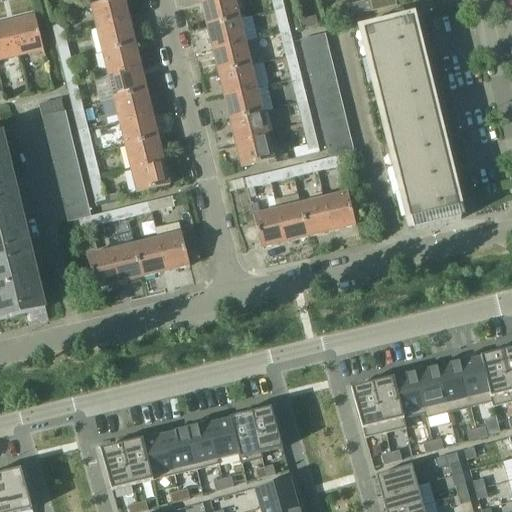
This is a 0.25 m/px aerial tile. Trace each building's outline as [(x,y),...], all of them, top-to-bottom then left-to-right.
[(117,0),(91,6),(97,30),(130,22),(124,0),(117,0)] [(207,28),(241,20),(235,0),(219,0),(201,4),(203,12),(207,28)] [(272,0),(275,11),(284,9),(282,0),(272,0)] [(397,8),(395,0),(369,0),(369,1),(372,13),(397,8)] [(359,3),(362,16),(372,13),(369,1),(359,3)] [(275,11),(281,34),(290,32),(284,9),(275,11)] [(65,38),(60,15),(50,18),(56,40),(65,38)] [(302,29),(318,25),(316,16),(299,21),(302,29)] [(35,17),(11,23),(20,57),(44,51),(35,17)] [(211,44),(213,51),(246,43),(241,20),(207,28),(211,44)] [(461,221),(412,20),(364,32),(413,232),(461,221)] [(102,54),(136,45),(130,22),(97,30),(102,54)] [(0,61),(20,57),(11,23),(0,25),(0,61)] [(281,34),(286,58),(296,56),(290,32),(281,34)] [(300,43),(303,55),(328,49),(325,37),(300,43)] [(71,61),(65,38),(56,40),(61,64),(71,61)] [(218,74),(252,66),(246,43),(213,51),(214,58),(218,74)] [(102,54),(108,77),(141,69),(136,45),(102,54)] [(331,61),(328,49),(303,55),(306,67),(331,61)] [(286,58),(292,81),(302,79),(296,56),(286,58)] [(71,61),(61,64),(67,87),(77,85),(71,61)] [(306,67),(309,78),(334,72),(331,61),(306,67)] [(222,90),(224,98),(258,90),(268,87),(262,64),(252,66),(218,74),(222,90)] [(114,101),(147,92),(141,69),(108,77),(114,101)] [(337,84),(334,72),(309,78),(312,90),(337,84)] [(292,81),(298,105),(307,102),(302,79),(292,81)] [(340,96),(337,84),(312,90),(315,102),(340,96)] [(83,108),(77,85),(67,87),(73,111),(83,108)] [(230,121),(263,113),(258,90),(224,98),(226,105),(230,121)] [(114,101),(120,124),(153,116),(147,92),(114,101)] [(343,107),(340,96),(315,102),(318,114),(343,107)] [(39,106),(42,118),(65,112),(62,100),(39,106)] [(298,105),(304,128),(313,126),(307,102),(298,105)] [(346,119),(343,107),(318,114),(321,125),(346,119)] [(83,108),(73,111),(78,134),(88,132),(83,108)] [(42,118),(45,130),(67,124),(65,112),(42,118)] [(234,138),(235,145),(269,136),(263,113),(230,121),(234,138)] [(125,148),(159,140),(153,116),(120,124),(125,148)] [(321,125),(324,137),(348,131),(346,119),(321,125)] [(48,141),(70,136),(67,124),(45,130),(48,141)] [(319,149),(313,126),(304,128),(309,152),(319,149)] [(351,142),(348,131),(324,137),(327,149),(351,142)] [(94,155),(88,132),(78,134),(84,158),(94,155)] [(0,197),(17,194),(4,142),(3,136),(0,136),(0,197)] [(48,141),(51,153),(73,148),(70,136),(48,141)] [(275,161),(269,136),(235,145),(241,169),(275,161)] [(125,148),(131,171),(164,163),(159,140),(125,148)] [(327,149),(329,160),(338,158),(354,154),(351,142),(327,149)] [(53,165),(76,159),(73,148),(51,153),(53,165)] [(94,155),(84,158),(90,181),(100,179),(94,155)] [(329,160),(315,164),(318,173),(340,168),(338,158),(329,160)] [(53,165),(56,177),(79,171),(76,159),(53,165)] [(170,187),(164,163),(131,171),(137,195),(170,187)] [(294,179),(318,173),(315,164),(292,169),(294,179)] [(270,185),(294,179),(292,169),(268,175),(270,185)] [(56,177),(59,188),(82,183),(79,171),(56,177)] [(270,185),(268,175),(245,181),(248,190),(270,185)] [(105,201),(100,179),(90,181),(95,204),(105,201)] [(243,179),(228,184),(230,193),(245,188),(243,179)] [(62,200),(85,195),(82,183),(59,188),(62,200)] [(0,197),(0,259),(31,252),(17,194),(0,197)] [(325,234),(332,233),(324,199),(323,200),(322,194),(310,197),(311,203),(300,205),(308,238),(325,234)] [(348,194),(324,199),(332,233),(356,227),(348,194)] [(62,200),(65,212),(88,206),(85,195),(62,200)] [(274,197),(268,199),(270,209),(276,208),(274,197)] [(171,198),(149,204),(152,215),(174,209),(171,198)] [(128,220),(152,215),(149,204),(125,210),(128,220)] [(285,244),(308,238),(300,205),(277,211),(285,244)] [(79,221),(91,218),(88,206),(65,212),(68,224),(79,221)] [(104,226),(128,220),(125,210),(102,215),(104,226)] [(261,250),(285,244),(277,211),(253,217),(261,250)] [(102,215),(91,218),(79,221),(82,232),(104,226),(102,215)] [(158,240),(166,273),(190,267),(179,224),(155,230),(158,240)] [(142,279),(166,273),(158,240),(134,246),(142,279)] [(142,279),(134,246),(111,252),(119,285),(142,279)] [(31,252),(0,259),(0,321),(45,310),(31,252)] [(95,291),(119,285),(111,252),(87,258),(95,291)] [(511,350),(501,353),(511,394),(511,393),(511,350)] [(501,353),(482,358),(493,404),(492,404),(493,408),(511,403),(511,393),(511,394),(501,353)] [(482,358),(459,363),(471,409),(492,404),(493,404),(482,358)] [(459,363),(437,369),(448,414),(471,409),(459,363)] [(437,369),(415,374),(425,415),(424,415),(425,420),(448,414),(437,369)] [(415,374),(393,379),(403,421),(404,420),(424,415),(425,415),(415,374)] [(393,379),(373,384),(385,435),(406,430),(404,420),(403,421),(393,379)] [(373,384),(351,390),(365,440),(385,435),(373,384)] [(271,409),(250,414),(260,455),(262,455),(283,450),(271,409)] [(250,414),(231,419),(240,456),(239,456),(241,465),(263,460),(262,455),(260,455),(250,414)] [(231,419),(208,425),(217,461),(219,461),(239,456),(240,456),(231,419)] [(208,425),(186,430),(196,471),(220,465),(219,461),(217,461),(208,425)] [(485,427),(476,430),(479,440),(488,437),(485,427)] [(186,430),(164,435),(174,477),(196,471),(186,430)] [(476,430),(467,432),(470,442),(479,440),(476,430)] [(164,435),(142,441),(152,482),(174,477),(164,435)] [(441,440),(432,442),(435,452),(444,450),(441,440)] [(142,441),(122,446),(132,487),(152,482),(142,441)] [(432,442),(423,445),(426,455),(435,452),(432,442)] [(122,446),(100,451),(112,492),(132,487),(122,446)] [(464,452),(467,461),(477,458),(474,449),(464,452)] [(399,451),(390,454),(393,464),(402,461),(399,451)] [(390,454),(381,457),(384,467),(393,464),(390,454)] [(457,454),(447,457),(449,466),(459,463),(457,454)] [(273,466),(264,468),(267,478),(276,476),(273,466)] [(382,497),(418,487),(412,466),(376,477),(382,497)] [(264,468),(255,471),(258,481),(267,478),(264,468)] [(21,471),(0,475),(8,511),(29,511),(32,511),(21,471)] [(8,511),(0,475),(0,511),(8,511)] [(231,478),(222,480),(225,490),(234,488),(231,478)] [(261,510),(297,500),(291,479),(255,489),(261,510)] [(222,480),(213,483),(216,493),(225,490),(222,480)] [(473,483),(475,492),(485,489),(483,480),(473,483)] [(455,488),(458,497),(468,494),(465,485),(455,488)] [(404,511),(423,507),(418,487),(382,497),(385,511),(404,511)] [(475,492),(478,501),(488,498),(485,489),(475,492)] [(188,490),(179,493),(181,503),(190,500),(188,490)] [(179,493),(169,495),(172,505),(181,503),(179,493)] [(471,503),(468,494),(458,497),(461,506),(471,503)] [(300,511),(297,500),(261,510),(261,511),(300,511)] [(146,502),(137,504),(139,511),(147,511),(149,511),(146,502)]
